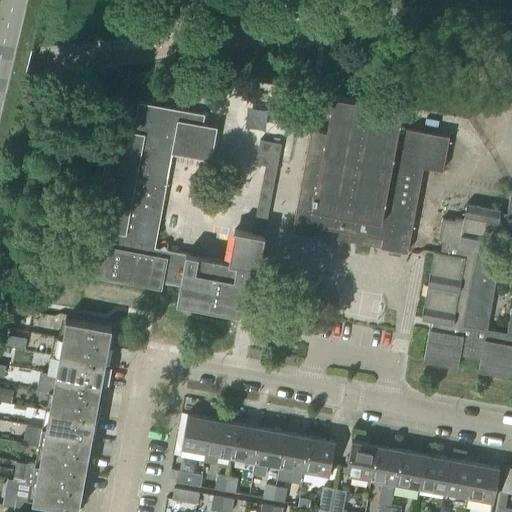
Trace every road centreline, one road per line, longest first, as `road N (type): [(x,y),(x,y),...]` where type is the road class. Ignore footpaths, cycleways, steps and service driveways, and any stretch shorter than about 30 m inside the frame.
road 1 (residential): [(511,428),(148,360)]
road 2 (residential): [(121,511),(148,360)]
